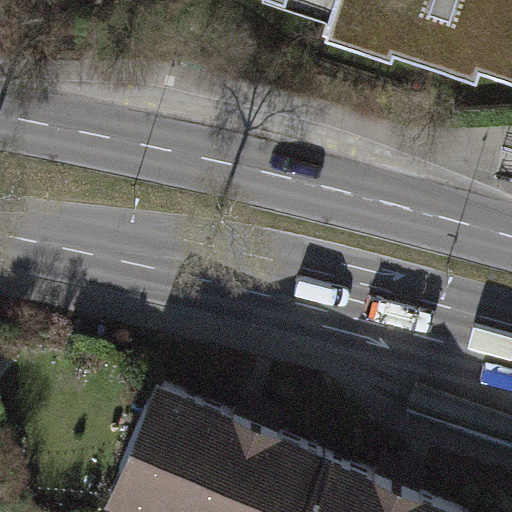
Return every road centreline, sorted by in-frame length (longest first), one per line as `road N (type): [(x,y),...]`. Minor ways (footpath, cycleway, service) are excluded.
road 1 (tertiary): [(0,233),(145,260),(511,364)]
road 2 (tertiary): [(511,237),(269,171),(0,116)]
